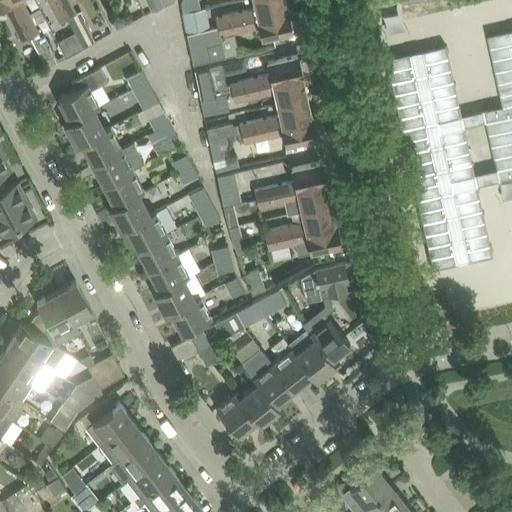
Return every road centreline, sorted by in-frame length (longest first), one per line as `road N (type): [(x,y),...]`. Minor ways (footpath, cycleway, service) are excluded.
road 1 (residential): [(409,364),(322,0)]
road 2 (residential): [(242,497),(158,387),(76,234)]
road 3 (residential): [(242,497),(409,364)]
road 4 (residential): [(76,234),(0,81)]
